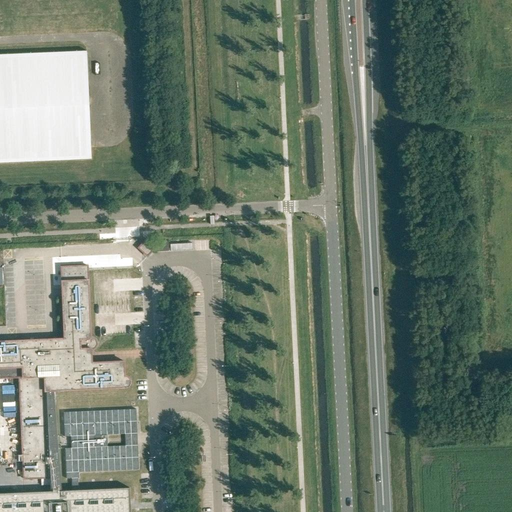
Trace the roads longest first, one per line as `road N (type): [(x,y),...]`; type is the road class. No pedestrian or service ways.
road 1 (unclassified): [(0,218),(331,204)]
road 2 (unclassified): [(346,511),(331,204)]
road 3 (trunk): [(383,511),(368,206)]
road 4 (trunk): [(351,0),(368,206)]
road 5 (trunk): [(368,206),(364,0)]
road 6 (unclassified): [(331,204),(321,0)]
